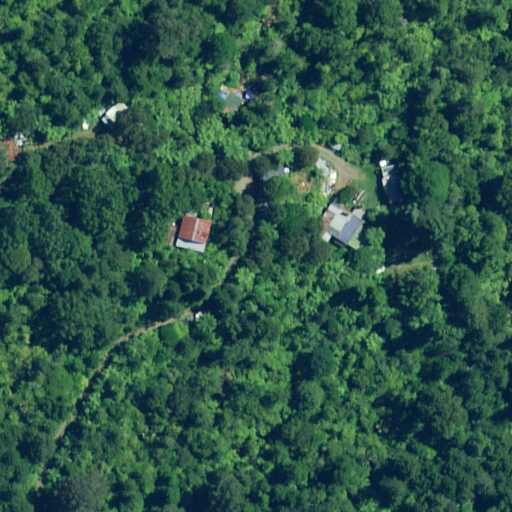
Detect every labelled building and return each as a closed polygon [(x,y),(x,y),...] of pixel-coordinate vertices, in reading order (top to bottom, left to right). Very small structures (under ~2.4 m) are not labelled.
[(316,155),(309,161),(316,170),(324,165),(316,155)] [(403,200),(396,164),(378,167),(385,204),(403,200)] [(284,180),(284,165),(257,167),(258,181),(284,180)] [(331,235),(357,252),(369,234),(355,225),(363,213),(336,195),(312,232),(326,242),(331,235)] [(174,246),(200,251),(206,221),(180,215),(178,228),(167,226),(163,246),(173,248),(174,246)]
